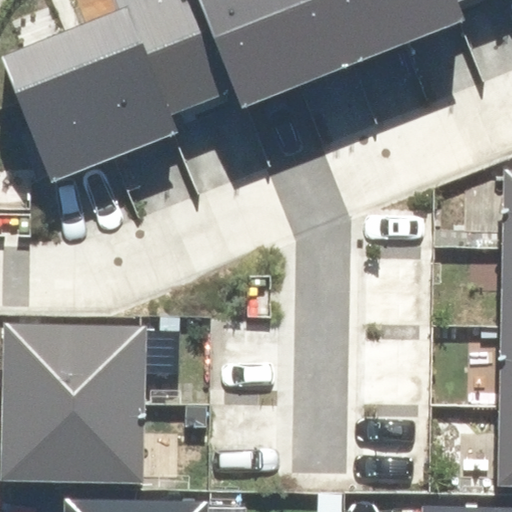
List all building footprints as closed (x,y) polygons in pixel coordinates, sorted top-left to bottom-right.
[(182,113),(134,0),(118,0),(66,21),(117,141),(182,113)] [(243,88),(208,0),(134,0),(182,113),(243,88)] [(299,73),(270,0),(208,0),(243,88),(245,93),(299,73)] [(352,52),(331,0),(270,0),(299,73),(352,52)] [(405,32),(392,0),(331,0),(352,52),(405,32)] [(454,0),(392,0),(405,32),(459,12),(454,1),(454,0)] [(117,141),(66,21),(1,49),(51,169),(117,141)] [(511,318),(511,240),(505,240),(502,318),(511,318)] [(145,395),(146,317),(8,315),(7,393),(145,395)] [(511,396),(511,318),(502,318),(500,396),(511,396)] [(144,473),(145,395),(7,393),(6,471),(144,473)] [(511,474),(511,396),(500,396),(497,474),(511,474)] [(206,511),(207,491),(142,491),(69,490),(68,511),(206,511)] [(421,500),(421,511),(511,511),(511,500),(497,501),(421,500)]
